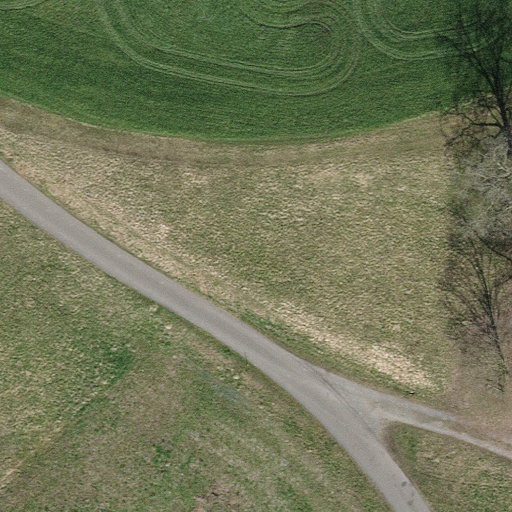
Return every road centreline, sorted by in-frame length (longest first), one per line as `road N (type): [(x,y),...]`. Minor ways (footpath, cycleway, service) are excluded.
road 1 (residential): [(0,153),(292,374),(412,511)]
road 2 (track): [(292,374),(511,454)]
